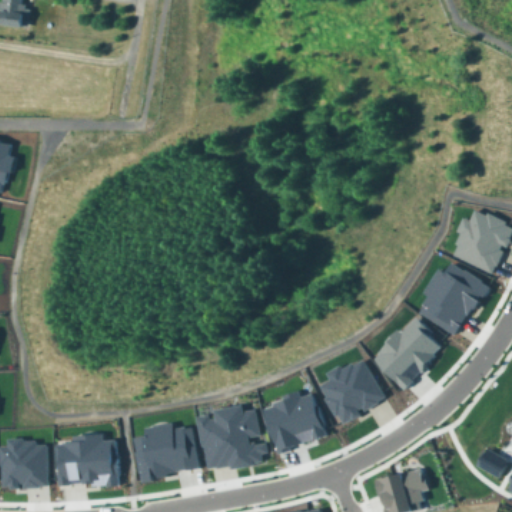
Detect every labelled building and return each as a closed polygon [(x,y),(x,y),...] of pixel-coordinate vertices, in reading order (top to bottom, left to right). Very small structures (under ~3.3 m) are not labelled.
[(5,3),(5,0),(24,0),(24,5),(29,6),(27,30),(3,27),(5,3)] [(0,139),(13,142),(11,154),(17,155),(14,173),(8,172),(4,193),(0,192),(0,139)] [(455,251),(460,242),(456,239),(461,229),(457,228),(464,214),(469,217),(475,207),(487,213),(488,210),(507,220),(506,222),(511,224),(511,232),(510,236),(511,237),(507,245),(503,243),(501,246),(504,248),(496,264),(494,263),(490,269),(455,251)] [(451,260),(464,268),(464,267),(482,277),(481,279),(489,284),(483,294),(478,292),(476,296),(480,298),(474,307),(471,305),(455,332),(419,310),(423,304),(422,303),(428,293),(424,290),(439,266),(445,270),(451,260)] [(375,354),(420,314),(450,348),(405,388),(375,354)] [(320,382),(331,376),(328,371),(344,362),(346,365),(363,355),(387,397),(343,422),(320,382)] [(280,453),(267,408),(287,402),(286,396),(302,391),(304,397),(314,394),(327,439),(280,453)] [(198,413),(216,410),(216,407),(245,402),(246,408),(257,406),(261,432),(250,434),(251,442),(268,438),(271,456),(207,467),(198,413)] [(135,437),(148,435),(147,427),(174,422),(176,429),(193,426),(201,468),(170,473),(171,478),(143,483),(135,437)] [(56,443),(74,441),(74,434),(104,431),(104,439),(117,438),(121,486),(92,488),(92,483),(60,486),(56,443)] [(0,446),(10,445),(10,438),(24,437),(24,440),(37,439),(38,444),(48,444),(51,486),(13,488),(13,485),(3,486),(0,446)] [(489,445),(511,457),(500,476),(478,464),(489,445)] [(383,511),(374,477),(423,464),(429,487),(421,489),(426,505),(402,511),(383,511)]
